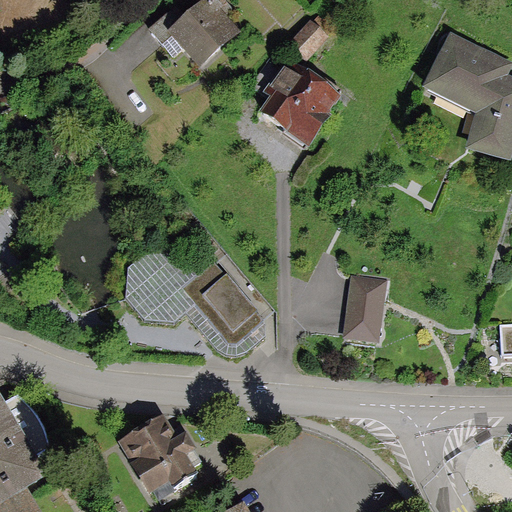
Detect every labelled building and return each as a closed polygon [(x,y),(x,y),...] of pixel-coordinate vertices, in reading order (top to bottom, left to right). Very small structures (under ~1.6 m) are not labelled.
[(212,0),(200,0),(162,30),(196,74),(242,38),(212,0)] [(309,15),(285,39),(305,59),(329,36),(309,15)] [(507,64),(445,37),(422,91),(472,117),(463,149),(505,158),(511,136),(511,82),(501,77),(507,64)] [(290,61),(252,116),(307,154),(345,99),(290,61)] [(237,346),(264,322),(239,293),(214,264),(199,277),(183,291),(230,345),(237,346)] [(381,285),(348,281),(339,349),(373,353),(381,285)] [(511,327),(495,329),(496,361),(511,360),(511,327)] [(48,484),(0,400),(0,511),(33,493),(48,484)] [(156,503),(192,480),(175,454),(183,449),(175,436),(167,441),(157,426),(122,449),(156,503)] [(0,511),(43,511),(33,493),(0,511)]
